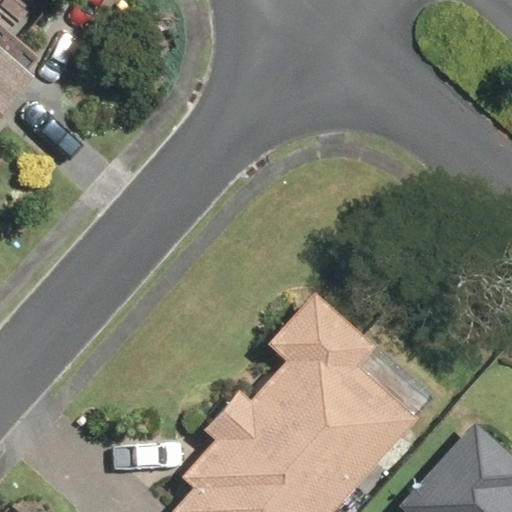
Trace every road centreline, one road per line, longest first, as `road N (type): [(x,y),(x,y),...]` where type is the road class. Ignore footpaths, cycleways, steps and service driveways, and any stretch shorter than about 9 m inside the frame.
road 1 (residential): [(0,386),(319,13)]
road 2 (residential): [(511,189),(319,13)]
